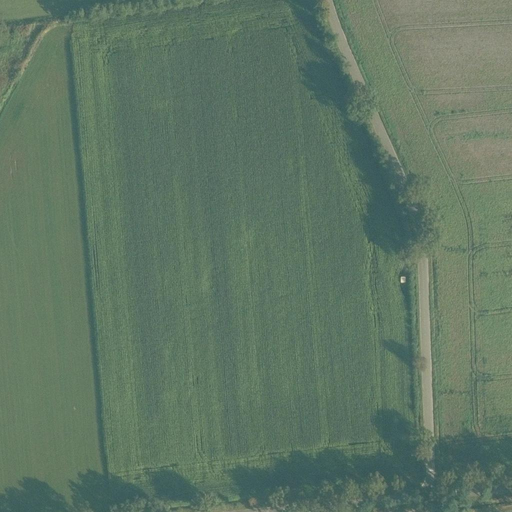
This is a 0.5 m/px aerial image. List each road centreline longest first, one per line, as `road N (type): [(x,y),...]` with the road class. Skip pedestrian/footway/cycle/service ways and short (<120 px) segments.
road 1 (unclassified): [(430,496),(420,234),(325,0)]
road 2 (unclassified): [(430,496),(290,511)]
